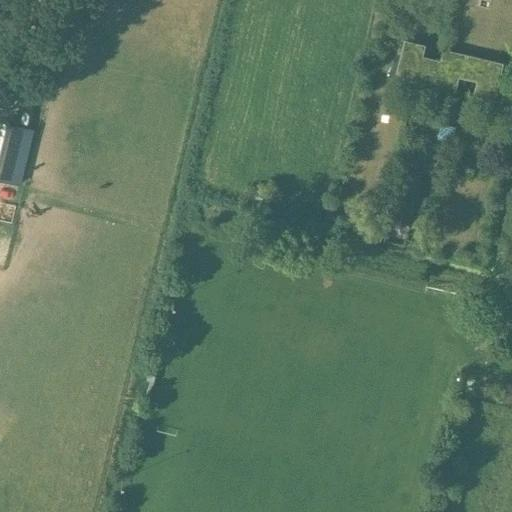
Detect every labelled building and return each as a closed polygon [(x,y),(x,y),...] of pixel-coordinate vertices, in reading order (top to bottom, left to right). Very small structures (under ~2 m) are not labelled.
[(473,95),(495,100),(503,63),(443,48),(441,60),(423,56),(426,44),(404,39),(395,76),(456,90),(459,75),(477,79),(473,95)] [(35,128),(0,120),(0,178),(21,184),(35,128)] [(441,124),(427,121),(424,135),(437,138),(441,124)] [(423,155),(420,171),(422,171),(435,174),(439,158),(423,155)] [(392,217),(410,221),(422,171),(420,171),(403,167),(392,217)] [(257,192),(253,208),(269,212),(273,196),(257,192)]
